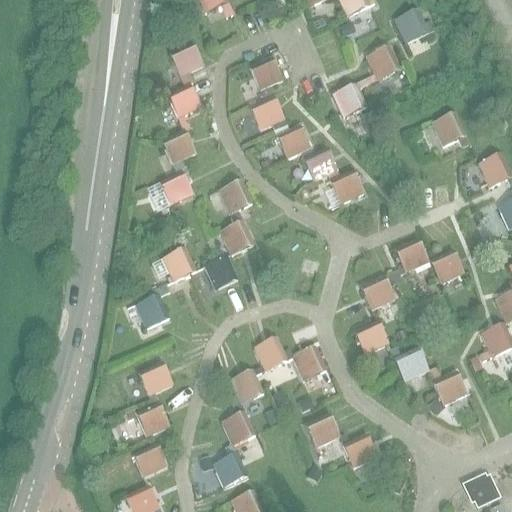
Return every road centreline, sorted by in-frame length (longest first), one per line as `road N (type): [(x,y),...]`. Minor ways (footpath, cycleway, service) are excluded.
road 1 (tertiary): [(101,122),(64,372),(22,511)]
road 2 (tertiary): [(101,122),(126,0)]
road 3 (tertiary): [(105,0),(101,122)]
